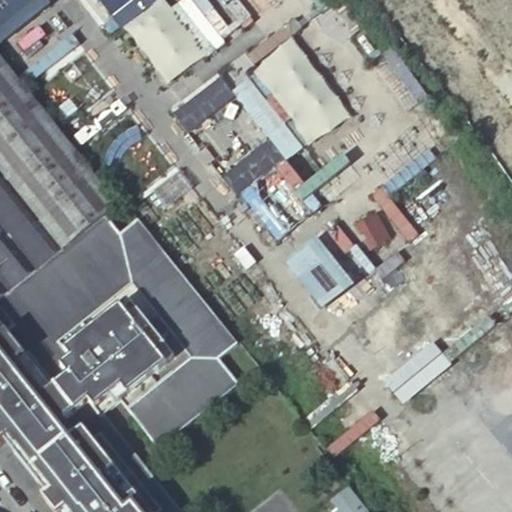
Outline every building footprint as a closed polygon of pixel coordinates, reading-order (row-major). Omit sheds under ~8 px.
[(106,0),(148,53),(216,0),(106,0)] [(511,0),(364,0),(506,186),(511,181),(511,0)] [(0,301),(105,218),(117,208),(0,61),(0,301)] [(105,218),(0,301),(0,446),(8,440),(17,452),(42,483),(50,494),(42,500),(51,511),(64,511),(65,511),(179,511),(115,431),(103,417),(120,403),(131,417),(158,450),(238,386),(218,360),(237,345),(138,222),(120,236),(105,218)] [(42,483),(17,452),(14,455),(39,486),(42,483)] [(367,511),(348,487),(324,506),(328,511),(367,511)]
